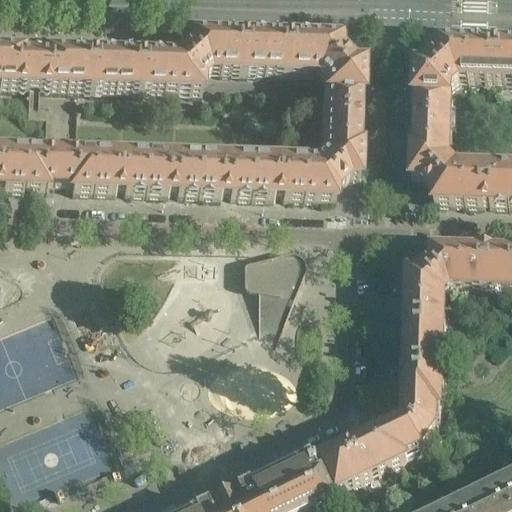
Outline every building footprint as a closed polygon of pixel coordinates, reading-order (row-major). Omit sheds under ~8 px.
[(219,81),(221,44),(190,43),(190,54),(177,66),(165,66),(163,102),(179,103),(180,99),(190,99),(189,103),(200,103),(201,90),(211,81),(219,81)] [(264,83),(265,46),(221,44),(219,81),(231,81),(231,79),(236,79),(237,85),(247,85),(247,80),(253,80),(253,82),(264,83)] [(307,82),(309,47),(265,46),(264,83),(273,83),(273,81),(281,81),(281,87),(289,87),(289,81),(296,81),(296,84),(307,84),(307,82)] [(361,103),(362,74),(362,72),(352,72),(340,59),(340,48),(309,47),(307,82),(317,82),(317,84),(318,85),(325,93),(325,102),(361,103)] [(470,85),(471,52),(440,51),(440,61),(426,74),(416,74),(415,105),(418,105),(447,106),(448,96),(451,96),(461,86),(461,84),(470,85)] [(511,53),(471,52),(470,85),(470,88),(478,89),(478,85),(486,85),(486,89),(504,90),(504,87),(511,86),(511,53)] [(67,99),(68,63),(47,62),(46,66),(34,66),(22,65),(22,61),(0,60),(0,97),(17,98),(17,94),(24,94),(23,98),(33,98),(43,99),(43,95),(49,95),(49,99),(67,99)] [(163,102),(165,66),(68,63),(67,99),(81,100),(81,98),(88,98),(88,103),(96,103),(96,98),(101,98),(101,100),(128,101),(128,99),(135,99),(135,105),(144,105),(144,100),(149,100),(149,102),(163,102)] [(357,154),(358,104),(361,104),(361,103),(325,102),(325,109),(321,109),(321,118),(323,118),(323,123),(317,123),(317,133),(323,133),(323,138),(320,138),(320,148),(322,148),(322,153),(328,153),(357,154)] [(451,140),(452,123),(454,123),(455,112),(451,111),(451,106),(447,106),(418,105),(417,156),(446,156),(449,156),(449,150),(453,150),(453,140),(451,140)] [(359,186),(360,154),(357,154),(328,153),(328,161),(323,160),(323,165),(315,172),(315,175),(306,174),(304,207),(335,208),(335,198),(349,186),(359,186)] [(465,212),(466,180),(457,179),(458,175),(450,167),(445,166),(446,156),(417,156),(414,156),(412,187),(423,188),(435,201),(435,211),(465,212)] [(0,197),(26,198),(27,162),(11,162),(11,165),(4,164),(4,158),(0,158),(0,197)] [(94,200),(95,164),(79,164),(79,167),(71,166),(71,163),(61,163),(52,163),(52,166),(46,166),(46,163),(27,162),(26,198),(47,199),(47,195),(60,195),(65,195),(71,195),(71,199),(94,200)] [(146,202),(148,166),(132,165),(132,168),(125,168),(125,162),(117,162),(117,168),(111,168),(111,165),(95,164),(94,200),(146,202)] [(199,204),(200,168),(185,167),(185,170),(178,170),(178,164),(171,163),(170,170),(164,170),(164,167),(148,166),(146,202),(199,204)] [(251,205),(253,170),(238,169),(238,172),(231,172),(232,166),(227,165),(224,165),(223,172),(217,171),(217,168),(200,168),(199,204),(251,205)] [(304,207),(306,174),(306,171),(292,171),(292,174),(284,174),(284,167),(276,167),(276,173),(270,173),(270,170),(253,170),(251,205),(304,207)] [(509,214),(510,177),(501,177),(501,178),(493,178),(493,173),(485,172),(485,178),(477,177),(477,175),(467,175),(466,180),(465,212),(509,214)] [(460,294),(461,260),(433,259),(433,270),(419,282),(409,282),(408,311),(441,313),(441,302),(449,293),(460,294)] [(294,306),(305,280),(305,271),(301,265),(297,261),(288,260),(248,272),(248,298),(294,306)] [(485,281),(491,276),(491,268),(489,267),(489,261),(461,260),(460,294),(460,296),(481,297),(481,299),(485,299),(485,281)] [(511,262),(489,261),(489,267),(491,268),(491,276),(485,281),(485,299),(487,299),(487,297),(511,297),(511,262)] [(444,342),(444,333),(443,332),(443,313),(441,313),(408,311),(407,358),(442,360),(442,342),(444,342)] [(443,387),(444,378),(442,378),(442,360),(407,358),(405,405),(441,406),(441,387),(443,387)] [(423,454),(435,433),(436,415),(441,415),(441,406),(405,405),(405,426),(402,430),(373,444),(389,477),(408,467),(406,462),(423,454)] [(389,477),(373,444),(323,468),(338,501),(348,496),(346,491),(352,488),(354,493),(374,484),(372,479),(377,476),(379,481),(389,477)] [(511,511),(511,455),(501,461),(505,469),(511,465),(511,490),(501,496),(507,511),(511,511)] [(329,511),(335,509),(313,464),(242,499),(241,498),(211,511),(329,511)] [(477,482),(473,474),(464,478),(468,486),(477,482)] [(468,486),(464,478),(457,482),(461,490),(468,486)] [(507,511),(501,496),(466,511),(507,511)] [(431,505),(427,497),(419,501),(423,509),(431,505)] [(415,511),(423,509),(419,501),(410,505),(414,511),(415,511)]
